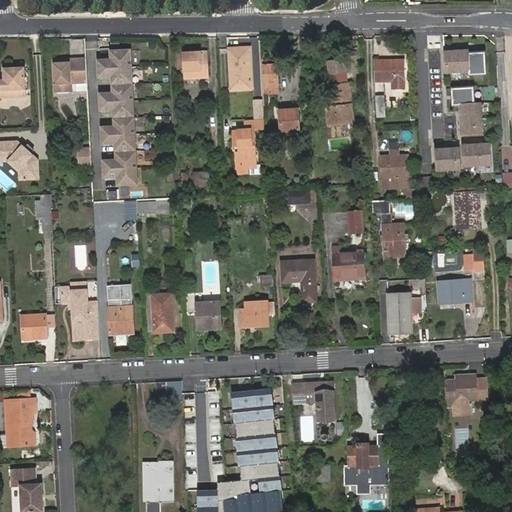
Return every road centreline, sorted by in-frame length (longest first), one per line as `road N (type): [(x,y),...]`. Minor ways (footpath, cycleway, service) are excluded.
road 1 (residential): [(61,375),(511,351)]
road 2 (residential): [(241,24),(511,21)]
road 3 (residential): [(8,26),(241,24)]
road 4 (residential): [(61,375),(68,511)]
